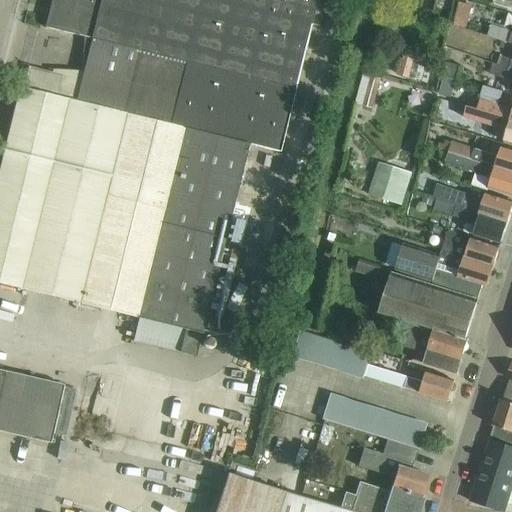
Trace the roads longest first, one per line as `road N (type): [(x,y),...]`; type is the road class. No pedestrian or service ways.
road 1 (unknown): [(0,327),(192,361),(228,359),(246,348),(262,319),(296,179)]
road 2 (residential): [(443,511),(511,298)]
